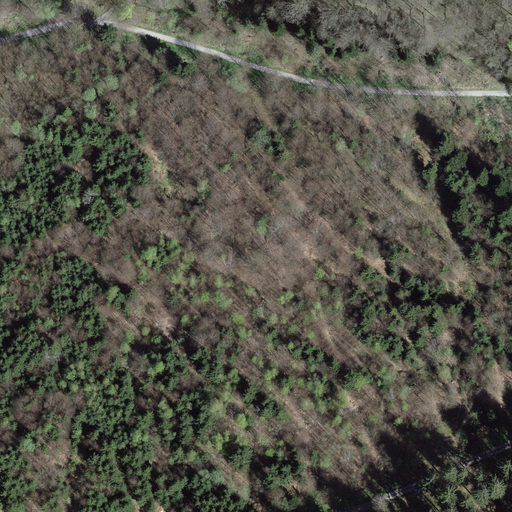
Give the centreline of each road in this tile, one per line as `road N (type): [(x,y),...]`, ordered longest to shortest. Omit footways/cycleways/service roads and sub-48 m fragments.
road 1 (track): [(511,96),(320,87),(95,22),(0,39)]
road 2 (track): [(511,443),(350,511)]
